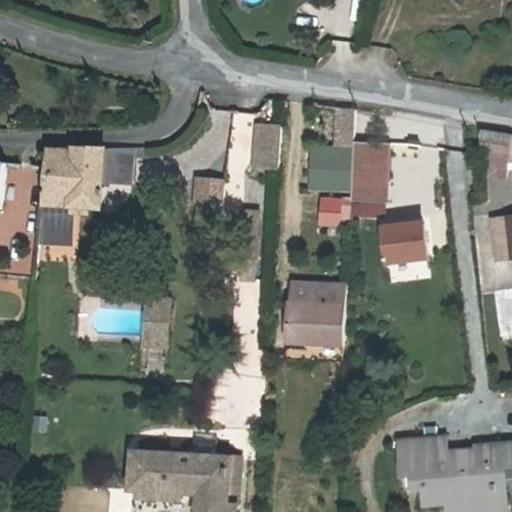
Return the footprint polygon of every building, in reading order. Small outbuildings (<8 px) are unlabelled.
[(357,146),(357,143),(359,110),(339,108),(337,146),(357,146)] [(258,153),(283,154),(284,128),(260,126),(258,153)] [(485,155),(511,159),(511,152),(511,136),(483,132),(485,155)] [(355,179),(355,189),(354,202),(385,204),(387,144),(357,143),(357,146),(357,150),(355,179)] [(387,144),(385,204),(391,204),(393,145),(387,144)] [(50,153),(45,204),(75,206),(103,208),(105,182),(107,150),(77,149),(76,154),(50,153)] [(135,149),(107,150),(105,182),(134,184),(135,149)] [(355,179),(357,150),(317,149),(316,178),(355,179)] [(282,169),(283,154),(258,153),(257,168),(282,169)] [(511,159),(485,155),(487,177),(508,180),(511,162),(511,159)] [(0,213),(6,214),(10,164),(0,163),(0,213)] [(197,208),(231,209),(232,178),(198,177),(197,208)] [(355,189),(355,179),(316,178),(316,188),(355,189)] [(341,200),(322,199),(320,225),(339,226),(341,200)] [(385,204),(354,202),(354,216),(384,218),(385,204)] [(75,206),(45,204),(42,242),(73,244),(75,206)] [(511,218),(495,221),(500,261),(511,259),(511,218)] [(430,258),(425,225),(386,230),(390,263),(430,258)] [(246,233),(244,261),(256,262),(258,234),(246,233)] [(290,343),(348,346),(350,286),(295,283),(294,303),(292,303),(290,343)] [(172,300),(151,299),(149,346),(169,347),(172,300)] [(347,363),(348,346),(290,343),(290,361),(347,363)] [(450,467),(449,457),(447,438),(402,443),(405,476),(415,475),(417,490),(427,490),(428,506),(452,504),(452,511),(509,507),(505,466),(511,465),(511,444),(481,447),(481,454),(464,455),(465,465),(450,467)] [(197,439),(196,456),(219,457),(220,441),(197,439)] [(196,456),(136,453),(134,491),(203,495),(201,511),(240,511),(244,458),(219,457),(196,456)] [(464,455),(449,457),(450,467),(465,465),(464,455)]
